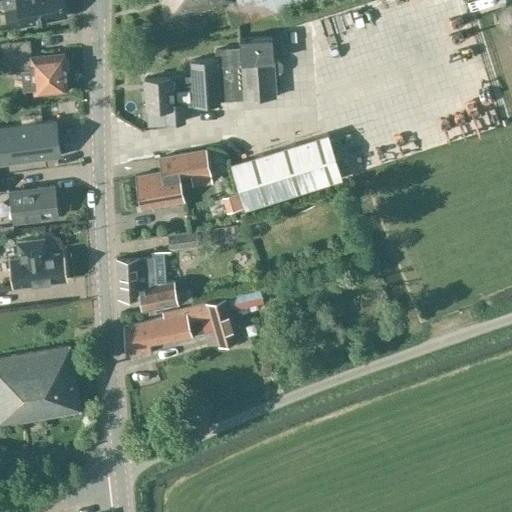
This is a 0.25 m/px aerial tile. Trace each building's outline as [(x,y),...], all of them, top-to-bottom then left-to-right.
[(0,0),(0,6),(4,8),(8,30),(25,26),(24,22),(66,12),(62,0),(0,0)] [(161,0),(167,20),(224,3),(226,10),(228,10),(230,24),(308,0),(161,0)] [(491,0),(483,0),(483,12),(502,13),(503,0),(491,0)] [(146,108),(165,106),(165,121),(186,120),(185,106),(220,104),(220,99),(244,98),(244,99),(276,97),(275,74),(280,74),(283,70),(283,63),(279,60),(274,60),(273,36),(239,38),(239,47),(216,48),(215,48),(215,58),(190,60),(191,75),(172,77),(144,78),(146,108)] [(33,94),(69,91),(65,51),(31,54),(30,39),(0,42),(2,73),(21,71),(23,91),(33,89),(33,94)] [(502,97),(473,105),(480,128),(509,120),(502,97)] [(0,165),(59,157),(55,119),(42,121),(41,113),(21,116),(22,124),(4,126),(0,126),(0,165)] [(328,133),(231,164),(245,207),(342,177),(328,133)] [(206,148),(158,156),(161,171),(139,175),(144,208),(185,200),(180,177),(210,172),(206,148)] [(55,184),(8,190),(12,222),(59,216),(55,184)] [(211,193),(215,209),(227,206),(224,190),(211,193)] [(197,232),(199,245),(240,240),(238,226),(197,232)] [(199,245),(197,232),(197,230),(168,234),(170,249),(199,245)] [(66,282),(62,251),(46,253),(43,236),(17,239),(19,256),(9,258),(12,287),(30,286),(45,285),(45,283),(66,282)] [(152,254),(116,257),(118,298),(138,297),(142,311),(180,303),(194,299),(191,286),(176,290),(174,280),(166,281),(164,250),(151,250),(152,254)] [(261,288),(226,297),(231,311),(264,302),(261,288)] [(239,340),(231,311),(226,297),(161,311),(162,316),(123,325),(125,356),(152,352),(150,343),(193,336),(192,334),(203,332),(200,321),(211,319),(218,347),(239,340)] [(0,424),(82,410),(70,343),(0,355),(0,424)]
